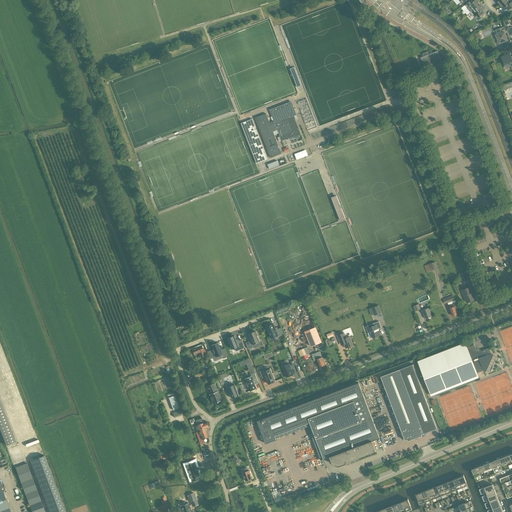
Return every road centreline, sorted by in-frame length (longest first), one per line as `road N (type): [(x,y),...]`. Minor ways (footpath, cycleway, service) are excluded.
road 1 (unclassified): [(511,305),(214,422)]
road 2 (tertiary): [(511,188),(458,55),(394,14)]
road 3 (secondary): [(336,503),(511,422)]
